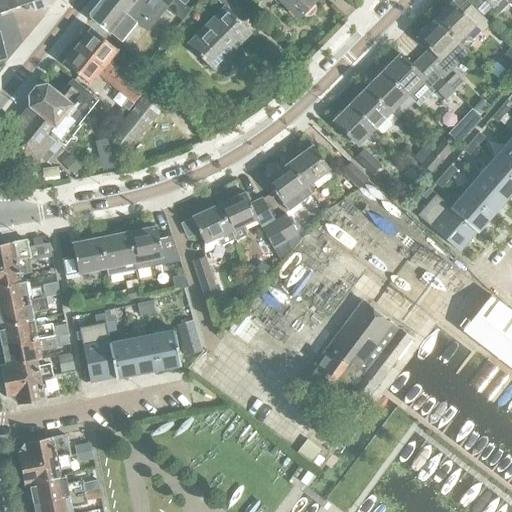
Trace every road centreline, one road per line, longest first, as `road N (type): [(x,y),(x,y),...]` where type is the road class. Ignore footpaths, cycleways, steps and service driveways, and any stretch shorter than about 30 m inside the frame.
road 1 (tertiary): [(5,214),(83,206),(216,163),(295,111),(407,0)]
road 2 (residential): [(0,422),(186,390)]
road 3 (tertiary): [(80,0),(0,98)]
